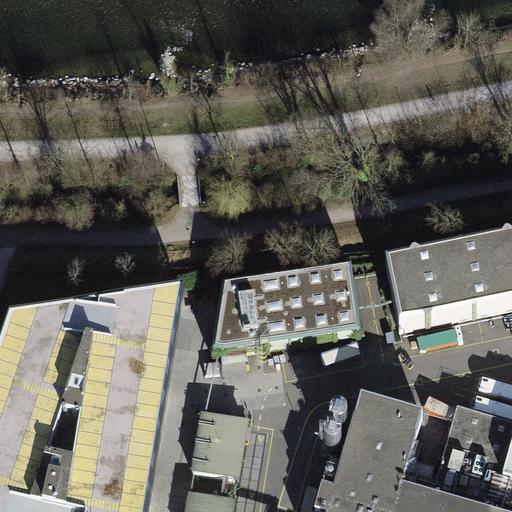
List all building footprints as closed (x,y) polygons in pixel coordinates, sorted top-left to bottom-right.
[(511,243),(386,269),(388,277),(400,336),(511,312),(511,243)] [(224,292),(213,357),(224,359),(248,355),(360,339),(351,273),(224,292)] [(148,511),(183,297),(10,322),(0,352),(0,511),(148,511)] [(511,511),(511,427),(469,415),(457,453),(446,450),(436,484),(431,484),(435,470),(422,466),(411,463),(423,420),(362,402),(335,495),(322,492),(316,511),(511,511)] [(246,424),(203,417),(193,476),(236,483),(246,424)] [(331,429),(332,432),(334,434),(337,435),(340,436),(343,435),(346,433),(348,431),(349,428),(349,425),(348,422),(346,420),(344,418),(341,417),(338,417),(335,418),(333,420),(331,423),(330,426),(331,429)] [(332,457),(335,456),(338,453),(340,450),(340,447),(339,443),(337,440),(334,438),(331,437),(328,437),(325,438),(322,440),(320,443),(319,446),(319,449),(321,453),(323,455),(325,457),(329,458),(332,457)] [(331,459),(324,482),(334,485),(340,462),(331,459)] [(311,511),(318,491),(308,488),(300,511),(311,511)] [(231,511),(233,503),(190,496),(187,511),(231,511)]
